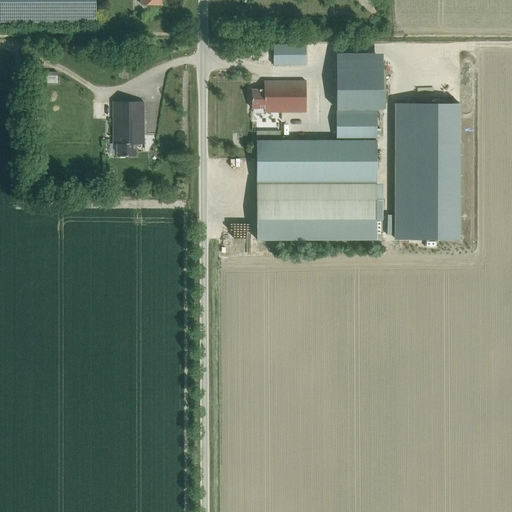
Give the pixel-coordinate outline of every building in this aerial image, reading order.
[(0,0),(0,22),(95,22),(95,0),(0,0)] [(273,66),(305,66),(305,45),(273,45),(273,66)] [(382,109),(382,70),(336,70),(336,110),(382,109)] [(57,83),(57,72),(37,72),(37,83),(57,83)] [(263,112),(305,112),(305,82),(263,82),(263,90),(251,90),(251,109),(263,109),(263,112)] [(143,144),(143,102),(113,102),(113,144),(117,144),(117,156),(136,156),(136,144),(143,144)] [(458,240),(459,103),(414,103),(414,240),(458,240)] [(336,141),(256,141),(256,182),(376,182),(376,111),(336,111),(336,141)] [(256,200),(256,240),(376,240),(376,220),(382,220),(382,200),(256,200)]
